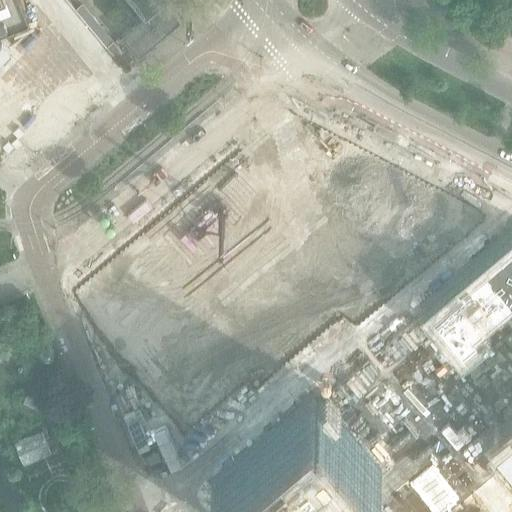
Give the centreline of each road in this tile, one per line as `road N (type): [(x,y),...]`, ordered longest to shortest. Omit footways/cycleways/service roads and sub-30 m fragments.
road 1 (residential): [(511,202),(489,230),(150,511)]
road 2 (residential): [(46,267),(254,86)]
road 3 (residential): [(46,267),(144,511)]
road 4 (tertiary): [(301,45),(511,165)]
road 5 (residential): [(211,38),(30,198)]
road 6 (tertiary): [(498,80),(387,23),(363,0)]
